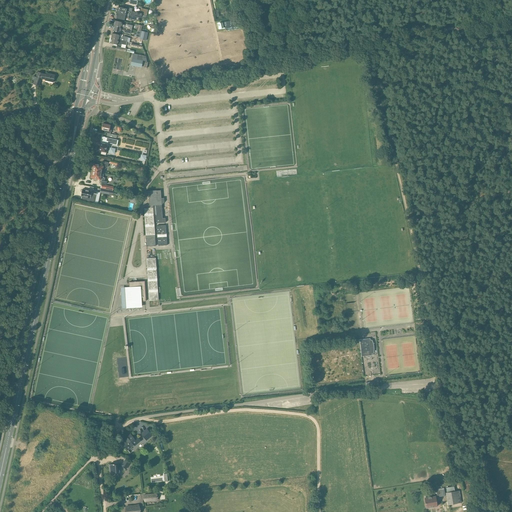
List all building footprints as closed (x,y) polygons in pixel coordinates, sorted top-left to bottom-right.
[(118,12),(126,14),(131,16),(139,18),(141,18),(142,14),(147,15),(148,9),(141,8),(140,13),(136,12),(135,14),(132,13),(133,9),(127,7),(127,9),(119,7),(118,11),(117,11),(117,12),(118,12)] [(131,16),(126,14),(118,12),(117,12),(116,16),(117,17),(117,18),(124,20),(125,19),(128,19),(139,21),(139,18),(131,16)] [(116,21),(115,26),(132,29),(133,26),(126,24),(126,25),(122,24),(122,23),(116,21)] [(115,26),(114,31),(120,32),(121,30),(124,31),(124,32),(131,34),(132,29),(115,26)] [(140,38),(139,39),(146,41),(148,32),(141,31),(140,36),(140,38)] [(112,39),(127,42),(128,37),(123,36),(123,38),(119,37),(120,35),(113,34),(112,39)] [(132,58),(131,66),(141,68),(143,60),(132,58)] [(55,75),(47,73),(47,75),(43,74),(38,72),(36,78),(33,76),(32,80),(31,83),(39,86),(41,79),(45,79),(45,80),(53,82),(55,75)] [(111,125),(103,124),(102,130),(105,130),(104,133),(111,134),(112,128),(110,128),(111,125)] [(99,143),(97,150),(102,151),(101,154),(106,155),(108,143),(117,145),(118,140),(116,140),(117,136),(107,133),(106,138),(102,137),(101,141),(101,143),(99,143)] [(146,142),(123,138),(121,146),(145,150),(146,142)] [(94,164),(92,171),(103,173),(104,170),(108,167),(109,163),(104,162),(103,166),(94,164)] [(103,173),(92,171),(91,178),(105,181),(105,178),(103,178),(104,173),(103,173)] [(91,194),(94,195),(95,192),(92,191),(92,192),(82,189),(81,197),(90,199),(91,194)] [(156,246),(154,222),(156,222),(157,223),(166,223),(165,218),(163,218),(162,205),(164,202),(164,198),(161,198),(161,190),(148,191),(149,205),(148,206),(148,208),(144,208),(146,247),(156,246)] [(158,246),(165,245),(167,245),(166,225),(157,226),(158,246)] [(149,301),(158,300),(156,258),(147,258),(149,301)] [(145,281),(137,282),(129,282),(129,289),(125,289),(126,307),(134,306),(134,307),(142,306),(142,301),(146,301),(145,281)] [(111,329),(112,335),(124,333),(123,327),(111,329)] [(359,340),(360,343),(361,357),(372,355),(372,354),(374,353),(374,352),(374,349),(374,347),(374,345),(373,342),(372,340),(370,340),(370,339),(359,340)] [(141,433),(147,441),(153,435),(147,428),(141,433)] [(127,450),(134,445),(134,446),(141,441),(137,436),(134,439),(131,435),(125,439),(126,440),(122,443),(127,450)] [(118,463),(109,464),(110,474),(119,473),(118,466),(121,466),(126,469),(131,461),(126,458),(123,463),(118,464),(118,463)] [(462,503),(460,491),(446,493),(448,505),(462,503)] [(143,494),(144,502),(158,501),(157,493),(143,494)] [(425,498),(426,508),(437,506),(435,496),(425,498)]
